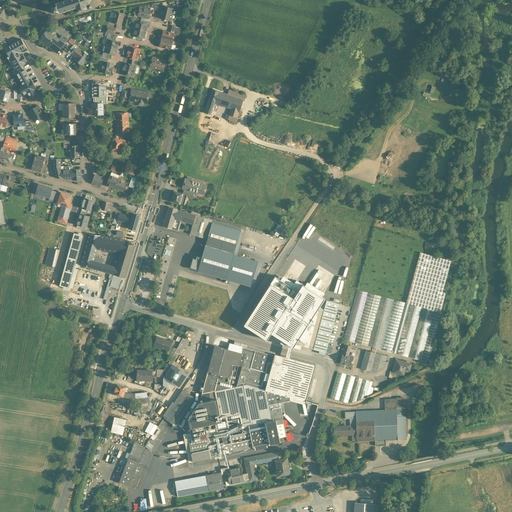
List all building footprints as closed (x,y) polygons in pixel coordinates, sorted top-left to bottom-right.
[(66,0),(65,0),(64,0),(65,1),(62,2),(61,1),(60,1),(61,2),(57,3),(56,3),(55,4),(56,4),(56,5),(56,6),(52,7),(51,7),(51,8),(52,8),(53,12),(53,13),(54,14),(54,13),(57,12),(57,13),(58,13),(59,12),(59,13),(58,14),(59,14),(60,13),(64,12),(64,13),(65,13),(65,12),(68,11),(69,12),(70,11),(69,10),(72,9),(73,10),(74,10),(73,9),(77,8),(77,9),(78,11),(78,12),(78,13),(79,12),(82,11),(83,12),(83,11),(83,12),(92,9),(92,7),(92,5),(90,4),(89,3),(91,0),(92,0),(91,0),(66,0)] [(161,10),(160,12),(172,15),(173,9),(163,6),(162,10),(161,10)] [(151,11),(140,8),(138,16),(142,17),(148,18),(149,19),(151,11)] [(124,14),(115,12),(113,22),(121,25),(124,14)] [(172,15),(160,12),(160,14),(161,14),(160,18),(170,21),(172,15)] [(140,23),(137,22),(137,23),(135,24),(135,26),(135,28),(135,29),(145,31),(147,24),(146,24),(140,23)] [(71,35),(59,26),(58,27),(55,31),(57,33),(67,41),(71,35)] [(181,28),(172,26),(170,33),(174,34),(175,31),(180,33),(181,28)] [(49,31),(47,30),(46,30),(42,27),(38,34),(42,37),(40,40),(57,53),(64,43),(55,35),(57,33),(55,31),(51,28),(49,31)] [(116,29),(107,27),(105,33),(108,33),(108,34),(114,35),(116,29)] [(135,29),(135,30),(133,31),(133,33),(134,34),(134,36),(137,36),(143,38),(144,38),(145,31),(135,29)] [(170,33),(163,31),(162,38),(173,41),(174,34),(170,33)] [(173,41),(162,38),(160,46),(169,49),(171,49),(172,44),(173,41)] [(26,48),(21,39),(5,49),(9,57),(7,58),(10,62),(12,61),(17,69),(25,65),(24,62),(26,61),(23,55),(21,57),(18,52),(26,48)] [(115,41),(108,40),(106,46),(117,48),(118,42),(115,41)] [(177,50),(176,55),(178,55),(180,49),(174,48),(175,45),(172,44),(171,49),(177,50)] [(106,46),(105,52),(112,54),(115,55),(117,48),(106,46)] [(140,50),(130,47),(128,51),(128,53),(127,57),(132,59),(137,60),(140,50)] [(88,56),(77,48),(73,55),(77,58),(75,60),(81,65),(88,56)] [(112,54),(105,52),(103,52),(102,57),(102,58),(108,59),(111,60),(112,54)] [(166,61),(156,58),(153,68),(163,70),(166,61)] [(107,62),(104,61),(104,62),(101,72),(110,74),(113,63),(107,62)] [(130,65),(125,63),(124,67),(123,70),(122,74),(133,77),(135,66),(136,66),(130,65)] [(24,70),(17,74),(23,84),(21,85),(22,88),(20,89),(23,95),(27,93),(30,98),(37,95),(34,89),(36,88),(31,80),(30,80),(24,70)] [(105,87),(95,85),(93,94),(103,95),(105,87)] [(220,88),(212,86),(203,112),(211,115),(215,103),(219,91),(220,88)] [(10,92),(1,90),(0,93),(0,101),(8,103),(10,92)] [(148,93),(132,90),(130,100),(133,101),(134,102),(137,102),(138,101),(138,105),(142,106),(145,103),(147,103),(147,100),(148,100),(148,97),(148,93)] [(245,96),(229,90),(227,94),(243,100),(245,96)] [(227,94),(219,91),(215,103),(230,109),(239,112),(243,100),(227,94)] [(96,103),(92,103),(93,115),(103,115),(103,103),(96,103)] [(38,106),(29,111),(31,114),(31,116),(32,117),(33,118),(35,121),(43,116),(38,106)] [(230,109),(228,115),(232,116),(237,118),(239,112),(230,109)] [(128,113),(117,113),(117,133),(128,133),(128,116),(128,113)] [(22,114),(13,115),(14,126),(17,126),(18,126),(21,126),(21,125),(25,125),(25,121),(25,119),(23,119),(22,114)] [(230,122),(224,120),(222,125),(220,125),(217,134),(224,137),(230,122)] [(30,121),(25,121),(25,125),(25,130),(34,129),(34,127),(30,121)] [(70,123),(64,123),(64,135),(76,135),(76,123),(70,123)] [(120,145),(114,143),(112,149),(119,151),(120,145)] [(80,145),(70,146),(70,151),(70,158),(80,158),(80,145)] [(8,149),(4,161),(10,163),(11,159),(12,159),(12,158),(12,157),(13,155),(9,154),(10,150),(8,149)] [(41,157),(36,155),(31,169),(41,172),(44,161),(43,161),(44,157),(41,157)] [(54,159),(53,159),(53,160),(53,163),(53,169),(55,178),(63,179),(61,170),(63,170),(62,166),(61,167),(60,159),(54,159)] [(72,170),(67,170),(67,174),(68,179),(73,179),(73,180),(81,180),(80,169),(72,170)] [(386,174),(380,172),(377,182),(383,184),(386,174)] [(96,175),(95,174),(91,183),(100,187),(104,178),(96,175)] [(15,178),(5,175),(2,185),(7,186),(12,187),(15,178)] [(118,179),(110,176),(106,185),(114,188),(117,180),(118,179)] [(132,176),(129,186),(134,188),(137,178),(132,176)] [(186,179),(185,179),(182,189),(184,189),(190,191),(197,193),(204,195),(207,185),(192,181),(186,179)] [(121,181),(117,180),(114,188),(118,190),(118,189),(123,191),(127,183),(121,181)] [(52,188),(39,185),(37,194),(41,195),(41,194),(45,195),(45,196),(49,197),(49,199),(55,201),(56,199),(58,192),(51,191),(52,188)] [(183,194),(174,191),(171,201),(180,204),(184,205),(186,199),(182,198),(183,194)] [(61,193),(59,200),(58,203),(62,205),(61,208),(63,208),(64,205),(69,206),(69,205),(72,196),(61,193)] [(93,199),(84,196),(80,209),(89,211),(93,199)] [(113,204),(103,201),(101,210),(111,212),(113,204)] [(69,206),(64,205),(63,208),(61,208),(59,217),(61,218),(67,220),(71,205),(69,205),(69,206)] [(177,209),(169,207),(163,226),(177,230),(180,221),(193,224),(195,215),(181,211),(181,210),(180,210),(177,210),(177,209)] [(132,217),(119,213),(119,214),(118,220),(122,221),(130,224),(132,217)] [(133,213),(133,214),(132,217),(130,224),(129,229),(136,231),(136,230),(137,227),(138,224),(138,222),(139,222),(139,219),(140,219),(140,216),(141,215),(140,215),(134,213),(133,213)] [(89,217),(79,214),(77,220),(87,223),(89,217)] [(212,220),(195,215),(193,224),(190,234),(207,239),(212,220)] [(85,228),(87,223),(77,220),(76,225),(85,228)] [(232,226),(212,220),(207,239),(205,245),(234,253),(241,231),(242,228),(232,226)] [(285,228),(280,225),(275,234),(278,235),(280,233),(281,234),(285,228)] [(97,249),(117,252),(121,253),(124,243),(124,241),(100,237),(101,235),(85,233),(78,261),(82,262),(83,257),(92,259),(90,268),(103,271),(105,264),(100,263),(101,257),(95,256),(97,249)] [(124,243),(121,253),(117,252),(115,260),(118,261),(128,264),(134,245),(124,243)] [(227,280),(234,253),(205,245),(198,271),(227,280)] [(406,303),(357,290),(343,339),(428,363),(442,313),(440,312),(446,293),(443,292),(451,261),(420,252),(406,303)] [(55,254),(48,253),(46,264),(52,266),(55,254)] [(128,264),(118,261),(115,260),(114,263),(117,264),(116,268),(105,264),(103,271),(110,273),(114,274),(124,277),(124,278),(128,264)] [(110,278),(103,299),(106,300),(110,286),(114,274),(110,273),(109,277),(110,278)] [(124,277),(114,274),(110,286),(118,289),(121,278),(123,279),(124,277)] [(243,323),(267,339),(271,333),(282,340),(280,342),(284,345),(286,342),(291,346),(295,341),(320,304),(326,295),(305,281),(299,289),(276,274),(243,323)] [(82,288),(76,292),(83,299),(88,295),(82,288)] [(340,302),(327,298),(325,307),(313,348),(325,352),(340,302)] [(301,345),(313,348),(325,307),(320,304),(295,341),(294,347),(300,349),(301,345)] [(172,342),(157,337),(154,345),(169,350),(169,351),(170,346),(172,342)] [(183,338),(167,366),(170,368),(173,365),(172,364),(178,355),(180,354),(184,348),(187,347),(189,343),(188,340),(183,338)] [(268,354),(269,351),(256,347),(241,343),(240,346),(243,347),(268,354)] [(351,346),(345,345),(343,354),(342,354),(340,363),(351,366),(353,357),(348,356),(351,346)] [(241,353),(215,346),(213,351),(202,393),(246,384),(265,389),(265,390),(275,354),(275,353),(269,351),(268,354),(243,347),(241,353)] [(387,356),(366,350),(360,369),(375,373),(384,366),(387,356)] [(290,396),(306,401),(315,365),(275,354),(265,390),(289,396),(290,396)] [(411,364),(396,360),(393,372),(397,373),(403,375),(405,369),(409,370),(411,364)] [(187,374),(173,365),(170,368),(167,366),(164,370),(164,372),(166,374),(164,377),(179,387),(187,374)] [(152,370),(137,370),(137,380),(141,381),(141,379),(151,380),(151,375),(152,370)] [(370,381),(337,372),(330,398),(348,403),(356,401),(366,397),(370,381)] [(126,387),(117,384),(116,388),(114,387),(113,391),(115,391),(114,394),(123,397),(124,393),(125,392),(126,387)] [(163,384),(154,384),(154,389),(160,392),(163,387),(163,386),(163,384)] [(268,405),(265,389),(246,384),(202,393),(203,402),(217,399),(222,422),(217,423),(218,428),(208,430),(205,430),(187,434),(193,462),(255,449),(267,447),(267,445),(283,441),(282,436),(286,435),(283,418),(271,420),(268,405)] [(169,389),(163,386),(163,387),(160,392),(165,395),(169,389)] [(265,390),(265,389),(268,405),(280,403),(290,401),(290,396),(289,396),(265,390)] [(183,390),(164,418),(176,426),(195,398),(183,390)] [(305,404),(306,401),(290,396),(290,401),(305,404)] [(385,410),(356,412),(356,423),(373,422),(374,441),(374,446),(384,446),(384,440),(404,440),(406,438),(404,398),(396,398),(396,399),(385,399),(385,410)] [(190,428),(217,423),(222,422),(217,399),(203,402),(199,403),(189,418),(190,428)] [(350,426),(334,427),(334,435),(352,435),(357,435),(356,423),(356,412),(345,412),(345,419),(350,419),(350,426)] [(126,420),(114,417),(111,432),(123,435),(126,420)] [(357,442),(374,441),(373,422),(356,423),(357,435),(357,441),(357,442)] [(152,424),(146,433),(151,436),(157,427),(152,424)] [(193,462),(187,434),(183,435),(189,462),(193,462)] [(144,447),(135,442),(128,458),(137,462),(138,462),(144,447)] [(282,451),(245,458),(248,473),(256,472),(254,464),(277,459),(277,460),(283,459),(282,451)] [(137,462),(128,458),(119,482),(127,485),(137,462)] [(283,459),(277,460),(279,470),(280,470),(281,475),(280,475),(290,473),(287,458),(283,459)] [(228,467),(220,468),(221,472),(222,475),(224,475),(229,474),(229,470),(228,467)] [(241,467),(229,470),(229,474),(224,475),(225,481),(226,486),(231,484),(231,483),(240,481),(240,482),(249,480),(249,481),(257,479),(256,472),(248,473),(243,474),(241,467)] [(221,472),(206,475),(209,491),(224,488),(222,475),(221,472)] [(206,475),(175,481),(178,496),(209,491),(206,475)] [(155,508),(168,506),(167,498),(170,498),(169,493),(172,493),(171,482),(155,484),(156,494),(157,494),(158,499),(154,500),(155,508)] [(373,511),(374,504),(355,502),(354,511),(373,511)]
